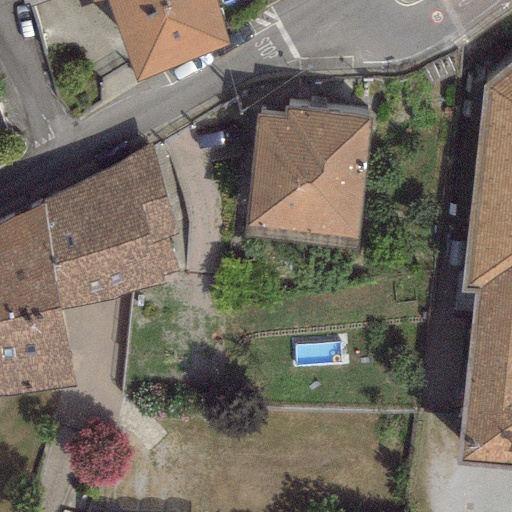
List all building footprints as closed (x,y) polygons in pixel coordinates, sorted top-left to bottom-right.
[(117,0),(137,50),(217,20),(210,0),(117,0)] [(511,47),(483,71),(461,270),(476,272),(458,441),(511,446),(511,47)] [(415,89),(452,72),(450,50),(406,71),(415,89)] [(352,218),(365,107),(287,98),(285,110),(260,107),(249,207),(352,218)] [(42,198),(54,276),(129,266),(153,263),(141,226),(167,215),(145,149),(42,198)] [(0,367),(67,358),(54,276),(42,198),(33,203),(0,218),(0,367)]
